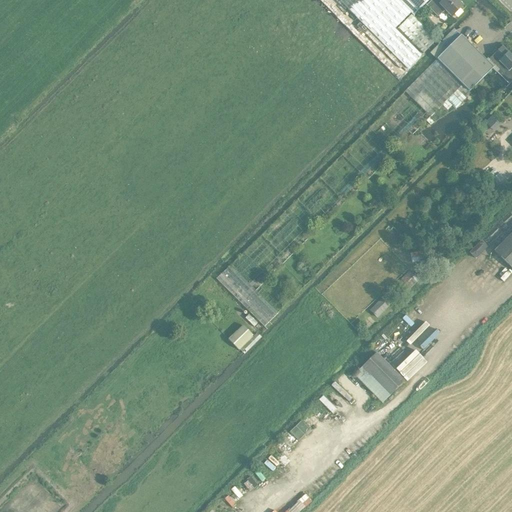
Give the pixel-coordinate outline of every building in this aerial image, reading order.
[(338,0),(355,17),(372,0),(338,0)] [(372,0),(355,17),(357,19),(407,69),(421,55),(395,29),(410,13),(397,0),(372,0)] [(397,0),(413,16),(429,0),(397,0)] [(452,17),(463,6),(456,0),(444,0),(441,3),(438,0),(432,0),(426,6),(438,17),(445,10),(452,17)] [(411,15),(398,28),(423,53),(436,40),(411,15)] [(461,35),(436,60),(469,92),(493,68),(461,35)] [(511,56),(501,46),(488,59),(494,66),(498,70),(496,72),(509,84),(511,80),(511,56)] [(471,94),(469,92),(436,60),(406,91),(431,116),(447,101),(456,109),(471,94)] [(490,181),(503,196),(511,187),(499,173),(490,181)] [(405,241),(397,232),(392,237),(400,245),(405,241)] [(511,233),(494,251),(511,269),(511,233)] [(422,251),(409,253),(412,272),(425,270),(422,251)] [(216,279),(264,327),(278,313),(230,265),(216,279)] [(396,284),(405,294),(419,280),(409,271),(396,284)] [(369,310),(377,318),(389,306),(382,298),(369,310)] [(228,340),(238,350),(253,336),(242,325),(228,340)] [(390,395),(390,396),(404,382),(376,353),(362,367),(363,368),(354,376),(381,403),(390,395)]
